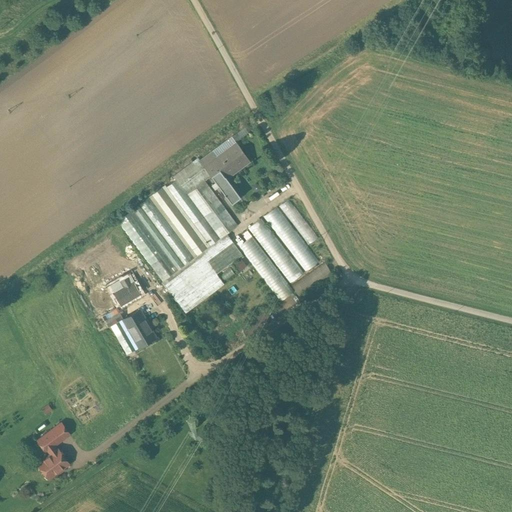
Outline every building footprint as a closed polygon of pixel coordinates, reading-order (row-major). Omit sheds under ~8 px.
[(211,176),(216,183),(225,176),(239,166),(241,168),(250,162),(235,142),(227,148),(228,150),(217,159),(205,168),(211,176)] [(205,168),(217,159),(211,151),(199,160),(205,168)] [(197,158),(173,176),(176,180),(187,194),(205,181),(211,176),(205,168),(199,160),(197,158)] [(225,176),(216,183),(231,204),(240,197),(225,176)] [(166,187),(210,246),(219,239),(176,180),(166,187)] [(187,194),(219,239),(226,234),(238,225),(205,181),(187,194)] [(152,195),(197,256),(207,248),(162,187),(152,195)] [(138,205),(184,266),(194,258),(148,197),(138,205)] [(279,205),(309,244),(319,237),(289,198),(279,205)] [(305,271),(318,262),(279,205),(265,214),(305,271)] [(117,221),(162,282),(177,271),(132,210),(117,221)] [(249,226),(290,282),(303,273),(262,217),(249,226)] [(177,271),(162,282),(186,313),(225,285),(217,274),(242,255),(226,234),(219,239),(210,246),(207,248),(197,256),(194,258),(184,266),(177,271)] [(293,291),(253,235),(240,244),(280,301),(293,291)] [(130,275),(109,287),(116,300),(115,301),(117,304),(118,303),(120,305),(140,294),(130,275)] [(107,328),(109,327),(121,320),(124,318),(117,307),(100,316),(107,328)] [(124,318),(121,320),(138,348),(156,338),(140,309),(124,318)] [(121,320),(109,327),(125,355),(138,348),(121,320)] [(61,423),(51,430),(59,441),(69,434),(61,423)] [(48,450),(50,454),(57,450),(54,445),(59,442),(59,441),(51,430),(37,440),(46,452),(48,450)] [(50,454),(38,464),(48,478),(68,464),(57,449),(57,450),(50,454)]
